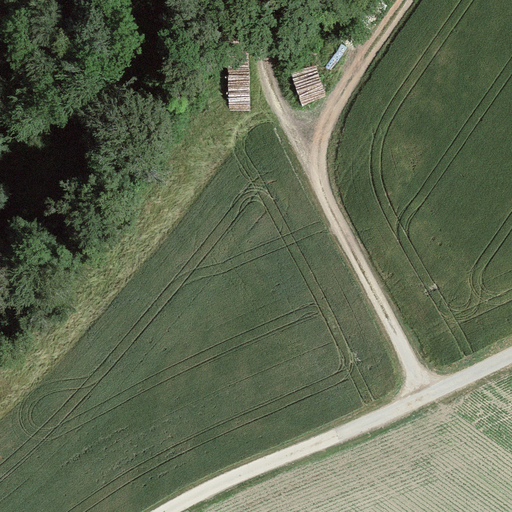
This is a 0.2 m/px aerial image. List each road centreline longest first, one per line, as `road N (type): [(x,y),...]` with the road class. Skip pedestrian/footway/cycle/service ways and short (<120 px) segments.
road 1 (track): [(269,0),(260,78),(433,411)]
road 2 (unclassified): [(511,373),(185,511)]
road 3 (track): [(408,0),(353,73),(323,137),(321,196)]
